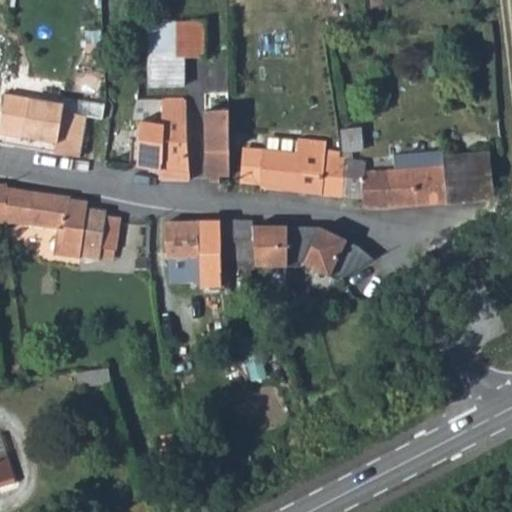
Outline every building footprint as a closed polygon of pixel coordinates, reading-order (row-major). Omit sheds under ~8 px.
[(207,19),(150,17),(148,84),(187,85),(188,54),(206,54),(207,19)] [(158,172),(158,183),(192,188),(187,98),(163,99),(161,127),(142,124),(137,170),(158,172)] [(73,110),(14,100),(7,139),(66,149),(64,158),(90,163),(97,122),(72,117),(73,110)] [(117,106),(115,129),(125,130),(128,108),(117,106)] [(228,114),(205,114),(206,182),(211,188),(219,188),(219,180),(229,180),(228,114)] [(358,133),(335,131),(340,155),(361,157),(358,133)] [(339,197),(341,163),(325,161),(326,149),(270,141),(268,154),(263,153),(262,155),(244,153),(240,184),(259,186),(259,190),(339,197)] [(361,157),(340,155),(341,163),(362,170),(361,157)] [(441,158),(408,162),(413,206),(447,203),(442,165),(441,158)] [(341,163),(339,197),(361,199),(362,209),(413,206),(408,162),(391,162),(390,177),(362,177),(362,170),(341,163)] [(488,165),(442,165),(447,203),(481,201),(491,198),(488,165)] [(70,196),(6,188),(3,227),(54,233),(52,260),(77,261),(78,248),(99,249),(104,213),(83,210),(84,205),(69,202),(70,196)] [(217,224),(217,226),(220,272),(236,271),(252,271),(251,269),(251,265),(250,229),(250,224),(217,224)] [(285,227),(250,229),(251,265),(251,269),(298,264),(299,262),(311,225),(305,226),(302,234),(286,235),(285,227)] [(340,237),(311,225),(299,262),(335,276),(364,256),(352,241),(345,247),(337,244),(340,237)] [(217,226),(199,226),(163,227),(164,262),(189,262),(192,281),(220,280),(220,272),(217,226)] [(213,321),(199,321),(200,337),(215,335),(213,321)] [(107,368),(73,374),(79,391),(109,384),(107,368)] [(0,455),(0,490),(11,488),(1,455),(0,455)]
